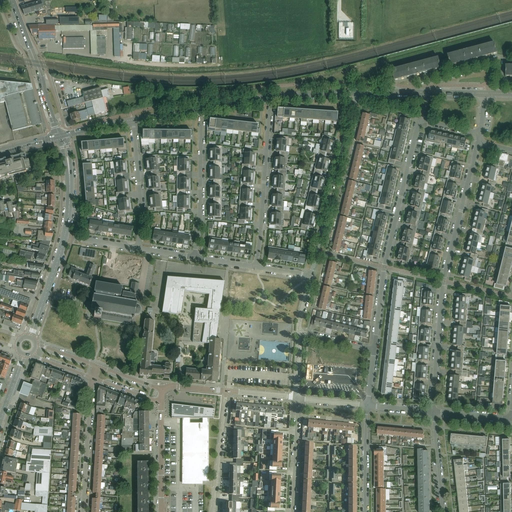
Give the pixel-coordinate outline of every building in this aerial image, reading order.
[(21,7),(24,15),(43,9),(41,1),(21,7)] [(38,25),(28,26),(32,35),(38,35),(38,39),(55,39),(55,31),(55,26),(55,25),(38,26),(38,25)] [(481,57),(497,53),(494,43),(479,47),(481,57)] [(466,61),(481,57),(479,47),(463,51),(466,61)] [(451,65),(466,61),(463,51),(448,55),(451,65)] [(151,63),(151,53),(141,54),(141,63),(151,63)] [(438,58),(423,62),(425,72),(441,68),(438,58)] [(410,76),(425,72),(423,62),(407,66),(410,76)] [(395,80),(410,76),(407,66),(392,70),(395,80)] [(12,131),(41,124),(36,104),(37,104),(37,103),(35,103),(32,90),(31,84),(0,81),(0,103),(5,102),(12,131)] [(85,103),(97,99),(103,98),(100,88),(83,92),(84,97),(67,101),(68,107),(85,103)] [(108,89),(101,91),(103,98),(110,96),(108,89)] [(103,98),(97,99),(101,113),(106,112),(103,98)] [(101,113),(97,99),(85,103),(86,110),(70,115),(72,121),(80,119),(81,120),(86,119),(86,117),(101,113)] [(282,121),(283,118),(283,109),(277,108),(277,113),(275,113),(275,112),(274,121),(275,121),(275,120),(282,121)] [(337,113),(331,112),(331,121),(338,122),(340,117),(339,117),(339,118),(337,117),(337,113)] [(405,119),(406,116),(400,114),(399,118),(401,119),(400,124),(408,126),(410,120),(405,119)] [(214,132),(216,120),(209,119),(209,124),(207,124),(207,123),(207,131),(214,132)] [(304,131),(307,126),(301,123),(298,128),(304,131)] [(258,124),(251,124),(250,133),(258,133),(258,134),(259,134),(259,129),(257,129),(258,124)] [(397,124),(396,130),(398,130),(407,132),(408,126),(400,124),(397,124)] [(149,142),(149,139),(149,130),(142,130),(142,135),(140,135),(141,142),(149,142)] [(406,138),(407,132),(398,130),(396,130),(395,135),(406,138)] [(434,143),(437,132),(431,131),(430,136),(427,135),(425,141),(434,143)] [(441,142),(443,134),(437,132),(434,143),(440,145),(441,142)] [(404,144),(406,138),(395,135),(393,141),(404,144)] [(321,139),(319,142),(320,145),(322,145),(333,148),(334,144),(332,144),(333,142),(328,141),(329,137),(322,136),(321,139)] [(367,138),(364,138),(358,136),(356,142),(369,145),(369,143),(367,142),(367,138)] [(288,146),(288,137),(282,137),(281,140),(276,139),(276,141),(275,141),(275,145),(286,146),(288,146)] [(458,149),(460,138),(454,137),(452,145),(452,148),(458,149)] [(466,139),(460,138),(458,149),(467,151),(468,145),(465,144),(466,139)] [(117,140),(118,148),(118,151),(127,151),(126,143),(126,144),(123,144),(123,139),(117,140)] [(403,150),(404,144),(393,141),(392,147),(403,150)] [(88,151),(87,142),(81,143),(81,147),(79,148),(79,147),(80,152),(88,151)] [(285,152),(286,146),(275,145),(274,150),(276,150),(275,151),(281,152),(280,155),(287,156),(287,152),(285,152)] [(332,152),(333,148),(322,145),(320,145),(319,151),(313,149),(312,153),(318,154),(324,156),(325,152),(330,153),(330,152),(332,152)] [(364,150),(364,146),(358,145),(356,151),(363,152),(366,153),(369,154),(369,151),(364,150)] [(221,156),(222,146),(215,146),(215,150),(210,149),(210,151),(208,151),(208,155),(221,156)] [(401,156),(403,150),(392,147),(390,153),(401,156)] [(249,153),(249,150),(243,149),(242,153),(244,153),(244,159),(255,160),(255,155),(254,155),(254,154),(249,153)] [(400,162),(401,156),(390,153),(388,163),(394,164),(395,161),(400,162)] [(511,156),(499,153),(499,154),(501,154),(498,166),(499,166),(504,167),(505,161),(509,162),(507,168),(511,169),(511,166),(511,156)] [(8,174),(15,172),(31,168),(28,160),(26,160),(25,156),(23,157),(22,154),(20,154),(21,158),(13,160),(13,158),(12,156),(10,157),(10,158),(11,160),(6,162),(5,158),(3,159),(4,162),(0,163),(0,179),(2,179),(2,178),(5,177),(5,178),(9,177),(8,174)] [(323,159),(324,156),(318,154),(316,163),(328,166),(329,162),(328,162),(328,160),(323,159)] [(158,164),(157,155),(150,156),(151,159),(146,160),(146,161),(145,162),(145,166),(156,165),(158,164)] [(221,165),(221,156),(208,155),(208,160),(210,160),(210,161),(215,162),(215,165),(221,165)] [(286,165),(287,156),(280,155),(280,158),(275,158),(275,160),(274,160),(273,164),(284,165),(286,165)] [(365,159),(362,158),(355,156),(354,162),(360,163),(363,164),(366,165),(367,163),(364,162),(365,159)] [(431,166),(433,157),(427,156),(426,159),(422,158),(420,164),(431,166)] [(183,160),(183,157),(177,157),(177,166),(190,166),(190,162),(188,162),(188,160),(183,160)] [(119,162),(119,159),(118,159),(115,159),(113,159),(114,163),(113,163),(113,169),(126,167),(126,163),(125,163),(125,162),(119,162)] [(255,164),(255,160),(244,159),(244,164),(242,164),(241,168),(248,168),(248,165),(253,165),(254,164),(255,164)] [(457,166),(458,163),(452,162),(450,171),(461,174),(462,168),(457,166)] [(327,170),(328,166),(316,163),(313,173),(320,174),(321,171),(326,172),(326,170),(327,170)] [(105,172),(105,175),(112,174),(111,164),(104,165),(104,168),(109,167),(109,171),(105,172)] [(284,170),(284,165),(273,164),(273,168),(274,168),(274,170),(279,170),(279,174),(286,174),(286,170),(284,170)] [(429,175),(431,166),(420,164),(419,170),(423,171),(423,174),(429,175)] [(156,170),(156,165),(145,166),(145,170),(147,170),(147,172),(152,171),(152,174),(159,174),(159,170),(156,170)] [(221,174),(221,165),(215,165),(215,168),(210,168),(209,170),(208,170),(208,174),(219,174),(221,174)] [(393,170),(394,166),(388,165),(385,175),(396,177),(398,171),(393,170)] [(497,176),(499,170),(499,166),(498,166),(493,165),(492,168),(487,167),(486,173),(497,176)] [(190,170),(190,166),(177,166),(177,175),(183,175),(183,172),(188,172),(188,170),(190,170)] [(127,172),(126,167),(113,169),(114,178),(121,177),(121,174),(126,174),(126,172),(127,172)] [(248,172),(248,168),(241,168),(241,177),(254,178),(254,174),(253,174),(253,172),(248,172)] [(359,171),(359,169),(352,168),(351,173),(358,175),(361,175),(364,176),(364,174),(361,173),(362,172),(359,171)] [(459,180),(461,174),(450,171),(447,180),(454,181),(454,179),(459,180)] [(319,177),(320,174),(313,173),(311,182),(324,185),(325,181),(324,180),(324,179),(319,177)] [(495,184),(497,176),(486,173),(484,179),(489,180),(489,183),(495,184)] [(160,183),(159,174),(152,174),(153,177),(147,178),(148,180),(146,180),(147,184),(160,183)] [(219,180),(219,174),(208,174),(208,178),(209,178),(209,180),(215,180),(215,183),(221,183),(221,180),(219,180)] [(285,183),(286,174),(279,174),(279,177),(274,176),(274,178),(272,178),(272,182),(285,183)] [(427,184),(429,175),(423,174),(422,177),(417,176),(416,182),(424,184),(427,184)] [(183,178),(183,175),(177,175),(176,184),(190,184),(190,180),(188,180),(188,178),(183,178)] [(395,183),(396,177),(385,175),(384,180),(395,183)] [(121,181),(121,177),(114,178),(115,187),(117,187),(128,186),(128,182),(127,182),(126,180),(121,181)] [(253,182),(254,178),(241,177),(240,186),(247,187),(247,184),(252,184),(252,182),(253,182)] [(394,189),(395,183),(384,180),(382,186),(394,189)] [(453,184),(454,181),(447,180),(445,189),(456,192),(458,186),(453,184)] [(358,187),(359,183),(349,181),(348,186),(355,188),(360,189),(361,187),(358,187)] [(284,192),(285,183),(272,182),(272,186),(273,187),(273,188),(278,189),(278,192),(284,192)] [(323,189),(324,185),(311,182),(309,191),(315,193),(316,189),(321,190),(322,189),(323,189)] [(423,190),(424,184),(416,182),(414,188),(419,189),(418,192),(425,193),(425,190),(423,190)] [(161,192),(160,183),(147,184),(147,188),(148,188),(149,190),(154,189),(154,193),(161,192)] [(221,193),(221,183),(215,183),(215,187),(209,186),(209,188),(208,188),(208,192),(221,193)] [(493,193),(495,184),(489,183),(488,186),(483,185),(481,191),(490,193),(493,193)] [(190,189),(190,184),(176,184),(176,194),(183,194),(183,190),(188,190),(188,189),(190,189)] [(129,190),(128,186),(117,187),(118,193),(116,193),(116,196),(123,196),(122,192),(127,192),(127,190),(129,190)] [(252,192),(252,190),(246,190),(247,187),(240,186),(239,196),(252,196),(253,192),(252,192)] [(392,195),(394,189),(382,186),(381,192),(392,195)] [(455,198),(456,192),(445,189),(443,198),(449,199),(450,196),(455,198)] [(315,196),(315,193),(309,191),(307,200),(319,203),(320,199),(319,199),(320,197),(315,196)] [(162,201),(161,192),(154,193),(154,196),(149,196),(149,198),(148,198),(149,202),(162,201)] [(221,202),(221,193),(208,192),(208,197),(209,197),(209,198),(214,199),(214,202),(221,202)] [(288,193),(284,192),(278,192),(278,195),(272,195),(272,197),(271,197),(271,201),(282,202),(282,196),(288,196),(288,193)] [(391,201),(392,195),(381,192),(380,198),(382,199),(391,201)] [(423,202),(425,193),(418,192),(418,195),(413,194),(412,200),(423,202)] [(183,197),(183,194),(176,194),(176,203),(189,203),(189,199),(188,199),(188,197),(183,197)] [(123,199),(123,196),(116,196),(116,200),(118,200),(119,205),(130,204),(129,200),(128,200),(128,198),(123,199)] [(252,201),(252,196),(239,196),(239,205),(245,205),(246,202),(251,202),(251,201),(252,201)] [(480,197),(478,203),(483,204),(483,207),(489,208),(490,205),(491,199),(489,199),(480,197)] [(448,202),(449,199),(443,198),(441,207),(452,210),(453,204),(448,202)] [(389,207),(391,201),(382,199),(381,204),(378,204),(377,208),(384,209),(385,205),(389,207)] [(318,207),(319,203),(307,200),(304,210),(311,211),(312,208),(317,209),(317,207),(318,207)] [(421,211),(423,202),(412,200),(410,206),(415,207),(414,210),(421,211)] [(7,205),(4,205),(3,201),(0,201),(0,209),(1,213),(4,212),(6,217),(10,218),(9,213),(7,205)] [(162,210),(162,201),(149,202),(149,207),(150,207),(150,208),(155,208),(156,211),(162,210)] [(271,201),(271,205),(272,205),(272,207),(277,207),(277,210),(283,211),(288,211),(289,208),(287,208),(287,202),(284,202),(282,202),(271,201)] [(17,218),(17,205),(12,206),(11,202),(6,203),(7,205),(9,213),(13,213),(14,218),(17,218)] [(221,211),(221,202),(214,202),(214,205),(209,205),(209,207),(208,207),(208,211),(221,211)] [(189,207),(189,203),(176,203),(176,212),(183,212),(183,209),(188,209),(188,207),(189,207)] [(245,208),(245,205),(239,205),(238,214),(240,214),(251,215),(251,211),(250,211),(250,209),(245,208)] [(450,216),(452,210),(441,207),(438,216),(445,217),(445,214),(450,216)] [(476,211),(475,217),(484,219),(485,213),(488,214),(488,210),(482,209),(481,212),(476,211)] [(283,220),(283,211),(277,210),(276,214),(271,213),(271,215),(270,215),(270,219),(280,220),(283,220)] [(310,214),(311,211),(304,210),(302,219),(315,222),(316,218),(315,217),(315,216),(310,214)] [(382,215),(383,212),(377,210),(375,220),(377,220),(386,222),(387,216),(382,215)] [(418,220),(421,211),(414,210),(414,213),(409,212),(407,218),(418,220)] [(221,220),(221,211),(208,211),(208,215),(209,215),(209,217),(214,217),(214,220),(221,220)] [(251,219),(251,215),(240,214),(240,220),(238,220),(237,223),(244,224),(244,220),(250,221),(250,219),(251,219)] [(444,220),(445,217),(438,216),(436,225),(447,228),(449,222),(444,220)] [(486,219),(484,219),(475,217),(474,223),(485,225),(486,219)] [(416,229),(418,220),(407,218),(406,224),(411,225),(410,228),(416,229)] [(280,226),(280,220),(270,219),(269,223),(270,223),(270,225),(275,226),(275,229),(282,229),(282,226),(280,226)] [(314,226),(315,222),(302,219),(300,228),(307,230),(307,226),(312,227),(313,226),(314,226)] [(52,225),(52,223),(33,221),(33,223),(37,223),(37,225),(44,226),(43,228),(45,228),(45,231),(51,232),(51,229),(51,228),(52,228),(52,226),(52,225)] [(95,231),(97,222),(90,221),(87,221),(88,225),(89,225),(88,230),(95,231)] [(350,231),(352,225),(349,225),(346,224),(339,222),(338,228),(348,230),(350,231)] [(482,234),(485,225),(474,223),(472,229),(477,230),(476,233),(482,234)] [(446,234),(447,228),(436,225),(434,234),(440,235),(441,232),(446,234)] [(132,227),(125,226),(124,236),(130,237),(131,231),(132,231),(132,229),(131,229),(132,227)] [(347,233),(348,230),(338,228),(337,233),(343,235),(346,236),(349,236),(350,234),(347,233)] [(414,238),(416,229),(410,228),(409,231),(405,230),(403,236),(414,238)] [(51,232),(45,231),(38,231),(37,240),(42,241),(51,242),(52,237),(53,232),(51,232)] [(190,241),(191,241),(192,235),(184,233),(184,236),(182,245),(188,246),(189,240),(190,241)] [(482,237),(482,234),(476,233),(475,236),(471,234),(469,240),(478,243),(479,237),(482,237)] [(440,238),(440,235),(434,234),(432,243),(443,246),(444,240),(440,238)] [(412,247),(414,238),(403,236),(402,242),(407,243),(406,246),(412,247)] [(47,252),(49,247),(50,244),(51,242),(42,241),(41,242),(40,242),(39,243),(37,243),(36,245),(31,244),(30,246),(47,252)] [(245,246),(243,255),(250,256),(251,247),(252,244),(245,243),(245,246)] [(441,252),(443,246),(432,243),(429,252),(436,253),(437,250),(441,252)] [(46,256),(47,252),(30,246),(27,245),(26,248),(39,252),(38,254),(46,256)] [(410,257),(412,247),(406,246),(405,249),(400,248),(399,254),(410,257)] [(475,254),(476,248),(468,246),(466,252),(471,254),(470,256),(477,258),(477,255),(475,254)] [(377,258),(379,252),(370,249),(368,249),(366,257),(365,259),(372,260),(373,256),(377,258)] [(32,253),(20,250),(18,258),(30,260),(31,256),(32,253)] [(435,256),(436,253),(429,252),(427,261),(438,263),(440,257),(435,256)] [(36,260),(44,263),(46,257),(32,253),(31,256),(37,258),(36,260)] [(408,266),(410,257),(399,254),(398,260),(402,261),(402,264),(408,266)] [(474,267),(477,258),(470,256),(469,259),(465,258),(463,264),(474,267)] [(117,270),(117,271),(117,272),(118,274),(118,275),(119,275),(121,276),(123,276),(124,277),(126,277),(127,276),(129,276),(131,274),(135,272),(138,270),(139,267),(140,266),(140,265),(140,263),(139,262),(139,261),(137,260),(135,259),(133,259),(131,259),(128,260),(126,261),(123,262),(122,263),(120,264),(119,266),(118,267),(117,269),(117,270)] [(437,270),(438,263),(427,261),(425,270),(431,271),(432,268),(437,270)] [(475,267),(474,267),(463,264),(462,270),(470,272),(474,273),(475,267)] [(89,286),(91,280),(92,278),(91,278),(95,266),(90,265),(86,276),(77,273),(78,270),(71,268),(68,276),(73,278),(72,279),(89,286)] [(14,277),(23,279),(24,275),(31,276),(31,278),(39,279),(40,274),(14,270),(13,274),(7,273),(7,276),(9,276),(14,277)] [(469,278),(470,272),(462,270),(460,276),(465,277),(464,280),(471,282),(472,279),(469,278)] [(224,282),(190,279),(167,277),(162,313),(176,315),(177,312),(181,313),(184,291),(209,295),(206,310),(195,309),(192,343),(209,344),(208,367),(206,367),(206,371),(186,369),(185,379),(205,381),(205,382),(206,382),(206,381),(216,382),(216,383),(217,383),(218,359),(219,359),(219,356),(220,339),(220,340),(216,340),(224,282)] [(406,282),(407,279),(398,277),(397,281),(395,280),(394,287),(403,288),(404,282),(406,282)] [(506,287),(508,282),(498,279),(497,285),(495,284),(495,287),(494,287),(494,288),(503,290),(503,288),(503,287),(503,286),(506,287)] [(36,286),(17,282),(16,282),(15,285),(23,287),(23,289),(35,291),(36,286)] [(136,304),(137,301),(136,301),(139,284),(132,283),(130,293),(123,292),(122,295),(121,295),(122,287),(95,282),(94,292),(95,292),(95,295),(93,294),(91,310),(91,314),(94,314),(93,318),(100,319),(100,320),(129,325),(129,324),(131,324),(132,318),(134,319),(134,315),(138,315),(140,313),(141,309),(140,306),(136,304)] [(30,300),(0,288),(0,295),(13,300),(28,306),(28,305),(30,300)] [(422,289),(421,298),(432,299),(433,293),(428,293),(428,289),(422,289)] [(468,298),(469,294),(462,294),(462,297),(457,297),(456,303),(468,304),(469,304),(470,298),(468,298)] [(321,298),(320,303),(327,305),(330,305),(333,306),(333,304),(330,303),(331,300),(328,299),(321,298)] [(432,305),(432,299),(421,298),(420,308),(427,308),(427,305),(432,305)] [(26,312),(28,306),(13,300),(11,303),(13,304),(12,306),(26,312)] [(508,303),(499,301),(500,301),(499,306),(501,306),(500,311),(510,312),(511,307),(507,306),(507,305),(508,305),(508,303)] [(12,314),(24,318),(26,313),(0,303),(0,304),(0,307),(10,312),(11,311),(13,312),(12,314)] [(426,311),(427,308),(420,308),(419,317),(431,318),(431,312),(426,311)] [(313,318),(312,324),(314,324),(314,325),(320,327),(322,320),(319,319),(321,313),(319,312),(318,312),(316,317),(313,316),(313,318)] [(18,317),(13,316),(7,313),(5,316),(12,319),(11,322),(13,322),(14,318),(18,319),(18,317)] [(170,368),(170,364),(169,364),(170,363),(165,363),(165,364),(164,364),(164,367),(149,365),(150,361),(154,362),(155,353),(151,353),(153,321),(147,320),(148,315),(145,315),(140,366),(139,375),(151,376),(151,374),(163,375),(163,377),(169,378),(169,374),(171,373),(171,370),(170,368)] [(466,325),(467,316),(455,315),(455,321),(460,321),(460,324),(466,325)] [(430,324),(431,318),(419,317),(419,326),(425,327),(425,324),(430,324)] [(366,338),(368,331),(365,330),(366,325),(370,327),(370,322),(364,321),(362,330),(361,337),(366,338)] [(466,328),(466,325),(460,324),(459,327),(454,327),(454,333),(463,334),(463,328),(466,328)] [(425,330),(425,327),(419,326),(418,335),(429,336),(430,330),(425,330)] [(429,342),(429,336),(418,335),(417,344),(424,345),(424,342),(429,342)] [(462,346),(462,340),(453,339),(453,345),(458,346),(458,349),(464,349),(464,346),(462,346)] [(423,348),(424,345),(417,344),(416,354),(428,355),(428,348),(423,348)] [(463,359),(464,349),(458,349),(457,352),(452,351),(452,358),(463,359)] [(507,356),(507,350),(497,349),(497,355),(497,358),(503,358),(503,356),(503,355),(507,356)] [(9,365),(11,359),(8,358),(8,355),(2,353),(1,355),(0,354),(0,361),(1,362),(9,365)] [(427,361),(428,355),(416,354),(416,363),(422,363),(422,360),(427,361)] [(503,360),(503,358),(497,358),(496,361),(496,366),(506,367),(506,362),(503,361),(503,360)] [(0,376),(4,378),(9,366),(0,363),(1,362),(0,361),(0,376)] [(49,378),(52,370),(47,368),(46,370),(44,369),(45,367),(35,363),(30,378),(34,380),(39,382),(42,376),(49,378)] [(426,373),(427,367),(422,366),(422,363),(416,363),(415,372),(426,373)] [(462,370),(463,365),(451,364),(451,370),(456,370),(455,373),(467,374),(468,371),(462,370)] [(54,385),(58,372),(52,370),(49,378),(48,382),(54,385)] [(64,374),(58,372),(54,385),(57,386),(58,381),(62,382),(64,374)] [(426,379),(426,373),(415,372),(414,381),(421,382),(421,379),(426,379)] [(467,377),(467,374),(455,373),(455,376),(450,376),(450,382),(459,383),(459,377),(467,377)] [(65,374),(61,388),(62,389),(62,390),(63,390),(63,391),(66,392),(72,377),(65,374)] [(72,393),(78,379),(72,377),(69,387),(71,388),(70,392),(72,393)] [(83,381),(78,379),(72,393),(72,394),(75,395),(78,387),(80,387),(83,381)] [(43,383),(39,382),(34,380),(33,385),(29,394),(38,397),(38,395),(43,383)] [(425,391),(425,385),(420,385),(421,382),(414,381),(413,391),(425,391)] [(29,394),(33,385),(31,384),(27,383),(24,382),(20,394),(22,395),(26,396),(28,397),(29,394)] [(105,396),(108,390),(99,387),(97,392),(97,403),(96,403),(96,409),(96,413),(105,414),(105,402),(105,396)] [(382,388),(381,394),(384,395),(384,397),(393,398),(394,398),(395,395),(395,390),(392,389),(382,388)] [(114,405),(118,394),(108,390),(105,396),(105,402),(114,405)] [(424,398),(425,391),(413,391),(413,400),(419,400),(419,397),(424,398)] [(124,407),(128,397),(121,395),(118,394),(114,405),(111,414),(113,414),(114,414),(117,406),(120,407),(120,406),(124,407)] [(457,401),(458,395),(449,394),(448,400),(453,401),(453,404),(460,404),(460,401),(457,401)] [(56,397),(50,395),(48,401),(55,403),(56,400),(55,400),(56,397)] [(131,401),(131,399),(128,397),(124,407),(123,409),(124,409),(122,415),(123,415),(126,416),(132,401),(131,401)] [(502,405),(503,399),(493,399),(492,404),(491,404),(491,407),(499,408),(499,406),(499,405),(502,405)] [(137,403),(137,401),(134,400),(133,401),(132,401),(126,416),(123,415),(123,419),(131,419),(131,415),(133,412),(137,403)] [(29,414),(31,407),(21,403),(21,404),(20,404),(19,404),(19,406),(20,406),(18,410),(29,414)] [(189,406),(171,404),(171,418),(182,418),(208,419),(213,419),(214,409),(196,407),(196,408),(189,407),(189,406)] [(233,406),(232,413),(236,414),(236,411),(240,411),(239,414),(242,414),(242,411),(242,404),(237,404),(236,406),(233,406)] [(284,408),(278,408),(277,415),(277,418),(281,418),(281,422),(283,422),(284,415),(286,416),(286,412),(284,412),(284,408)] [(33,417),(18,412),(17,415),(16,415),(15,417),(16,417),(16,418),(22,421),(24,417),(32,420),(33,417)] [(208,437),(208,419),(182,418),(182,482),(202,482),(208,482),(208,475),(208,438),(208,437)] [(31,425),(27,423),(15,419),(13,426),(20,429),(22,425),(30,428),(31,425)] [(51,437),(52,428),(48,428),(46,427),(36,427),(31,425),(30,428),(34,430),(33,435),(35,436),(44,437),(45,437),(51,437)] [(243,431),(243,428),(234,427),(234,431),(234,438),(241,438),(245,438),(245,431),(243,431)] [(22,432),(18,431),(12,429),(9,437),(20,440),(22,432)] [(79,432),(79,431),(76,431),(76,433),(72,433),(72,437),(66,437),(66,439),(71,439),(76,439),(76,437),(79,438),(79,432)] [(284,438),(284,434),(278,434),(278,431),(271,431),(271,434),(274,434),(273,440),(283,440),(283,438),(284,438)] [(106,435),(104,435),(100,435),(100,432),(97,432),(96,432),(96,438),(99,439),(99,441),(103,441),(109,441),(109,439),(106,439),(106,435)] [(475,436),(451,434),(450,444),(474,446),(475,436)] [(487,438),(475,436),(474,446),(475,446),(474,448),(480,449),(480,447),(486,447),(487,438)] [(51,437),(45,437),(44,437),(43,448),(51,449),(51,437)] [(499,437),(499,440),(499,445),(499,446),(509,445),(509,440),(506,440),(506,437),(499,437)] [(15,450),(17,443),(8,441),(6,448),(15,450)] [(78,444),(78,443),(75,443),(75,445),(71,445),(71,451),(75,451),(75,449),(78,450),(79,444),(78,444)] [(312,453),(312,452),(313,448),(313,443),(306,443),(305,451),(308,451),(308,453),(305,452),(305,461),(312,461),(313,457),(312,457),(312,453)] [(103,451),(103,447),(99,446),(99,445),(96,444),(95,450),(96,450),(99,451),(99,453),(103,453),(108,453),(108,451),(103,451)] [(2,464),(0,465),(1,467),(1,470),(1,471),(15,474),(15,472),(16,470),(25,472),(37,473),(49,474),(50,462),(50,456),(51,451),(39,450),(39,448),(33,447),(32,449),(31,455),(30,460),(30,462),(27,462),(18,460),(3,457),(2,458),(3,460),(2,464)] [(384,456),(384,450),(386,450),(386,447),(379,447),(379,450),(374,450),(374,454),(375,454),(375,456),(384,456)] [(15,458),(17,452),(6,449),(5,452),(4,454),(5,454),(4,455),(15,458)] [(423,452),(423,450),(418,450),(418,468),(429,467),(428,451),(423,452)] [(241,459),(241,452),(233,452),(233,459),(236,459),(236,462),(243,462),(243,459),(241,459)] [(78,456),(78,455),(75,455),(75,457),(70,457),(70,461),(62,460),(62,463),(70,463),(74,463),(74,461),(78,462),(78,456)] [(281,468),(282,462),(273,461),(272,467),(270,467),(270,470),(277,471),(277,468),(281,468)] [(312,471),(312,470),(312,465),(312,461),(305,461),(304,469),(307,469),(307,471),(304,470),(304,479),(311,479),(312,475),(311,475),(312,471)] [(149,472),(149,468),(148,468),(148,462),(137,462),(137,478),(148,478),(148,472),(149,472)] [(104,469),(104,465),(102,465),(98,465),(98,463),(95,463),(94,468),(98,469),(97,471),(101,471),(104,471),(104,469)] [(240,474),(240,467),(243,467),(243,464),(236,464),(236,467),(230,466),(229,474),(240,474)] [(349,474),(346,474),(346,478),(348,478),(348,483),(352,483),(356,483),(356,475),(356,474),(353,474),(353,473),(356,473),(356,470),(356,469),(356,464),(352,464),(348,465),(348,469),(349,469),(349,474)] [(77,468),(77,467),(74,467),(74,469),(70,469),(69,475),(73,475),(74,473),(77,474),(77,468)] [(429,483),(429,467),(418,468),(419,483),(429,483)] [(0,477),(12,480),(13,477),(6,475),(7,473),(0,472),(0,473),(0,472),(0,477)] [(276,475),(277,472),(270,472),(269,475),(272,475),(272,481),(281,481),(281,475),(276,475)] [(510,478),(510,472),(500,473),(500,478),(501,478),(501,481),(500,481),(507,481),(507,479),(507,478),(510,478)] [(35,491),(39,492),(48,492),(49,483),(49,474),(37,473),(36,485),(35,491)] [(77,474),(74,473),(73,475),(69,475),(69,482),(73,482),(73,480),(76,480),(77,474)] [(149,488),(149,485),(148,485),(148,478),(137,478),(137,494),(148,494),(148,488),(149,488)] [(310,495),(311,489),(311,485),(311,481),(304,480),(303,489),(306,489),(306,490),(303,490),(303,499),(311,499),(311,495),(310,495)] [(103,483),(101,483),(97,483),(97,481),(94,481),(93,481),(93,487),(96,487),(96,489),(103,489),(103,487),(104,487),(104,483),(103,483)] [(507,483),(507,481),(500,481),(501,481),(501,484),(500,484),(500,490),(510,489),(510,484),(507,484),(507,483)] [(429,499),(429,483),(419,483),(419,499),(429,499)] [(57,491),(56,493),(63,493),(68,494),(68,496),(72,496),(72,494),(73,492),(75,492),(76,487),(76,486),(73,486),(73,488),(68,487),(68,491),(63,491),(57,491)] [(103,493),(103,489),(96,489),(96,487),(93,487),(93,493),(96,493),(96,495),(100,495),(106,496),(106,493),(103,493)] [(237,492),(237,488),(229,488),(229,495),(232,495),(232,498),(239,498),(239,492),(237,492)] [(149,504),(149,501),(148,501),(148,494),(137,494),(137,511),(148,511),(148,504),(149,504)] [(65,498),(65,501),(68,501),(72,502),(72,504),(75,504),(75,498),(72,498),(72,496),(68,496),(66,496),(65,498)] [(20,511),(21,503),(22,500),(17,499),(16,499),(15,505),(5,503),(4,508),(9,509),(17,511),(20,511)] [(225,502),(225,509),(233,509),(236,509),(236,502),(239,502),(239,499),(232,499),(232,502),(225,502)] [(309,511),(310,507),(310,503),(311,499),(303,499),(303,507),(306,507),(305,508),(302,508),(302,511),(309,511)] [(429,511),(429,499),(419,499),(419,511),(429,511)] [(279,509),(280,503),(271,502),(270,508),(268,508),(268,511),(275,511),(275,509),(279,509)] [(353,511),(356,511),(356,502),(349,502),(349,507),(349,511),(348,511),(356,511),(353,511)] [(102,503),(100,503),(96,503),(95,505),(92,504),(91,511),(92,511),(95,511),(95,509),(99,509),(102,509),(102,506),(102,503)]
